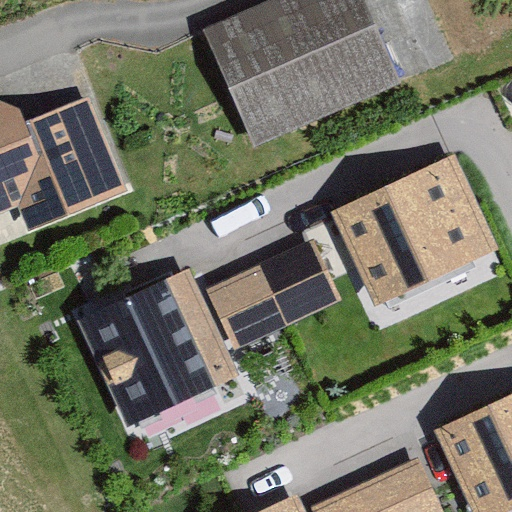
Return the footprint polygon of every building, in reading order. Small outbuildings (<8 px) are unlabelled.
[(359,0),(301,0),(208,41),(262,164),(404,102),(359,0)] [(32,93),(0,107),(0,219),(25,209),(38,237),(129,197),(88,105),(45,124),(32,93)] [(504,260),(453,156),(320,221),(371,324),(504,260)] [(243,400),(180,263),(69,314),(132,450),(243,400)] [(511,511),(511,392),(435,428),(473,511),(511,511)] [(311,511),(444,511),(420,459),(310,510),(311,511)] [(305,511),(297,493),(256,511),(305,511)]
